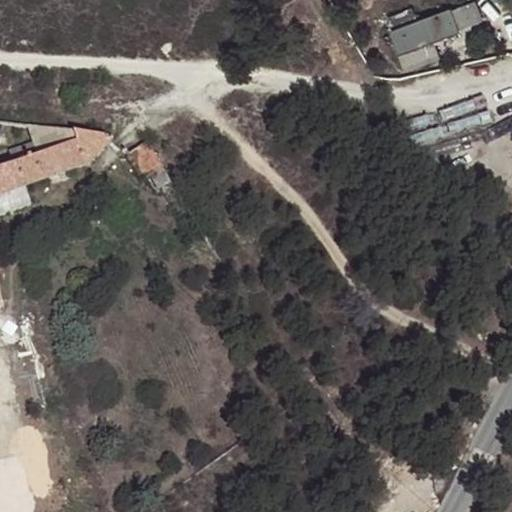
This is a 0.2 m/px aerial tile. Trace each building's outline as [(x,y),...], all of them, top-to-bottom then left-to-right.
[(470,0),(451,8),(459,29),(483,20),(475,0),(470,0)] [(393,31),(420,20),(413,5),(387,15),(393,31)] [(431,39),(459,29),(451,8),(420,20),(393,31),(405,64),(437,53),(431,39)] [(85,165),(115,138),(30,128),(28,128),(38,156),(0,167),(0,197),(27,187),(85,165)] [(169,175),(147,142),(130,154),(141,175),(149,170),(157,182),(169,175)] [(27,187),(0,197),(0,218),(32,207),(27,187)]
